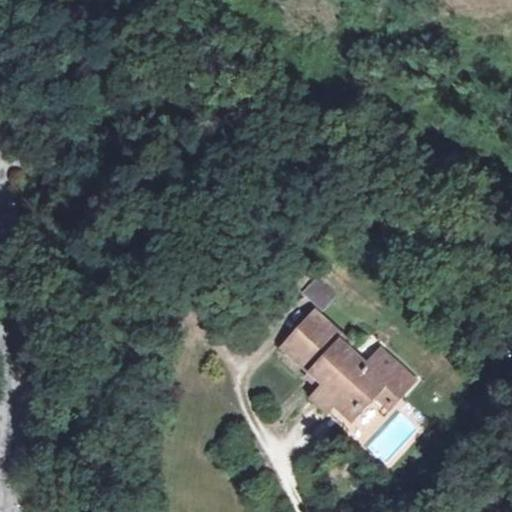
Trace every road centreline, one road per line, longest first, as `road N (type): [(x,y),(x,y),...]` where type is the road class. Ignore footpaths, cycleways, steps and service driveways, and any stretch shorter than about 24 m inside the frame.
road 1 (track): [(511,233),(389,180),(303,171),(187,198),(0,163)]
road 2 (tertiary): [(0,500),(9,367),(0,214)]
